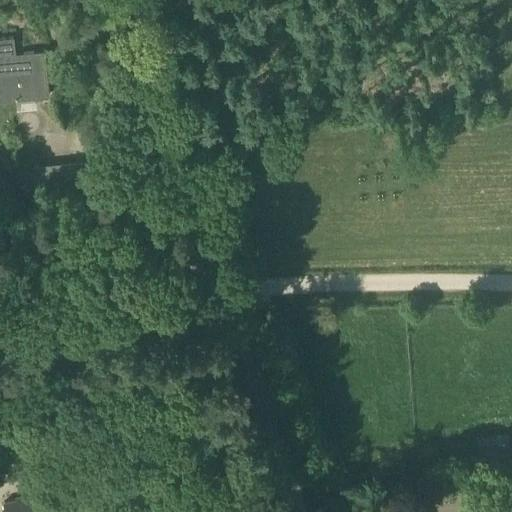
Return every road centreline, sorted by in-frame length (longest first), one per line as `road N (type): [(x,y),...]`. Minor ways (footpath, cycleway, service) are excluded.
road 1 (unclassified): [(297,511),(138,0)]
road 2 (track): [(230,293),(511,284)]
road 3 (track): [(0,311),(230,293)]
